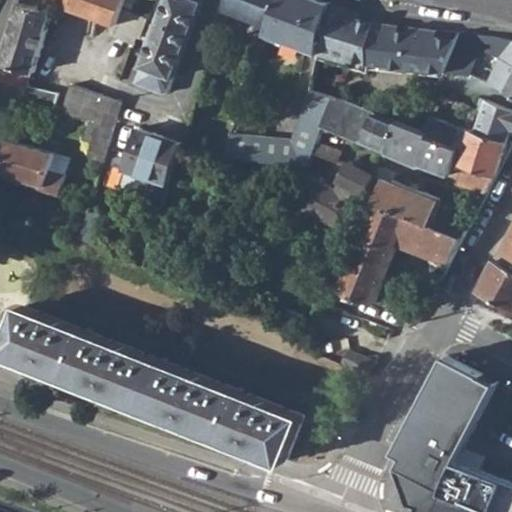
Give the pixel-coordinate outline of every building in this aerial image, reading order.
[(111,33),(136,42),(138,36),(142,37),(149,22),(151,17),(125,5),(126,0),(72,0),(72,6),(115,22),(111,33)] [(149,22),(142,37),(153,42),(142,69),(135,67),(131,79),(166,93),(170,90),(203,0),(168,0),(158,26),(149,22)] [(227,0),(225,7),(271,24),(279,0),(227,0)] [(269,29),(321,49),(330,1),(328,0),(279,0),(271,24),(269,29)] [(350,57),(369,64),(406,68),(408,61),(449,67),(451,62),(460,40),(462,37),(433,35),(424,34),(424,27),(408,25),(407,33),(395,31),(386,28),(387,22),(375,21),(358,16),(346,12),(347,7),(330,1),(321,49),(349,61),(350,57)] [(13,105),(19,107),(26,83),(29,80),(32,71),(35,71),(52,11),(18,2),(0,64),(0,88),(15,92),(13,105)] [(346,12),(358,16),(359,11),(347,7),(346,12)] [(386,28),(395,31),(397,24),(387,22),(386,28)] [(479,47),(501,57),(508,39),(463,33),(462,37),(460,40),(479,47)] [(511,40),(508,39),(501,57),(490,83),(511,92),(511,40)] [(479,47),(460,40),(451,62),(469,70),(479,47)] [(38,86),(26,83),(19,107),(32,111),(38,86)] [(88,154),(104,160),(116,120),(117,119),(122,102),(116,99),(79,86),(72,84),(69,94),(64,109),(92,118),(85,138),(92,140),(88,154)] [(38,86),(32,111),(51,117),(58,91),(38,86)] [(0,101),(13,105),(15,92),(0,88),(0,101)] [(222,158),(309,166),(314,151),(318,142),(324,125),(334,97),(313,90),(312,89),(293,139),(231,133),(222,158)] [(334,97),(324,125),(375,146),(388,115),(348,101),(334,97)] [(472,132),(438,118),(436,117),(430,132),(429,135),(467,150),(465,164),(473,166),(497,174),(511,132),(511,109),(504,107),(494,102),(488,100),(485,110),(477,131),(473,130),(472,132)] [(383,149),(389,151),(401,121),(398,120),(388,115),(375,146),(383,149)] [(424,163),(452,174),(452,173),(461,176),(458,183),(467,186),(488,192),(497,174),(473,166),(465,164),(467,150),(429,135),(430,132),(401,121),(389,151),(423,165),(424,163)] [(126,167),(170,181),(179,154),(183,141),(140,127),(126,167)] [(60,193),(67,170),(52,166),(58,149),(12,136),(0,173),(60,193)] [(342,151),(318,142),(314,151),(339,161),(342,151)] [(72,154),(58,149),(52,166),(67,170),(72,154)] [(372,172),(377,174),(380,166),(377,165),(357,157),(354,164),(372,172)] [(347,165),(341,181),(339,184),(307,171),(293,210),(349,233),(354,221),(357,214),(364,197),(372,172),(354,164),(349,161),(347,165)] [(380,166),(377,174),(394,180),(396,172),(380,166)] [(443,199),(394,180),(377,174),(372,172),(364,197),(375,202),(465,237),(470,226),(437,213),(443,199)] [(342,290),(375,303),(398,242),(432,256),(430,262),(448,269),(465,237),(375,202),(342,290)] [(511,225),(498,252),(511,259),(511,225)] [(475,296),(511,315),(511,267),(495,258),(475,296)] [(7,351),(288,460),(305,416),(25,305),(7,351)] [(445,353),(394,451),(404,474),(416,502),(420,511),(511,511),(511,484),(455,460),(497,380),(448,355),(445,353)]
